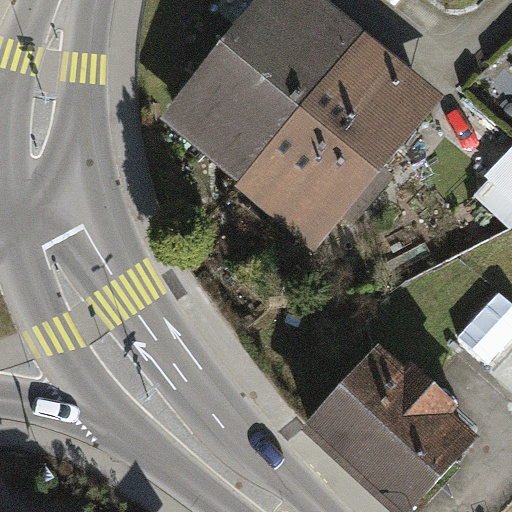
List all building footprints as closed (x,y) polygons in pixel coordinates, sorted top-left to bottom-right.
[(261,0),(161,118),(235,181),(359,37),(335,17),(314,0),(261,0)] [(235,181),(276,217),(400,72),(375,51),(359,37),(235,181)] [(421,90),(400,72),(276,217),(313,247),(436,103),(421,90)] [(511,201),(511,152),(487,179),(511,201)] [(511,303),(504,296),(462,337),(488,364),(511,341),(511,303)] [(375,348),(304,426),(399,511),(406,511),(474,437),(459,423),(448,414),(455,406),(414,368),(407,376),(375,348)]
